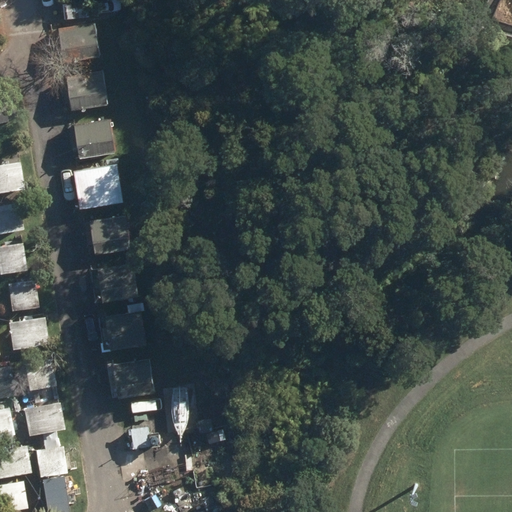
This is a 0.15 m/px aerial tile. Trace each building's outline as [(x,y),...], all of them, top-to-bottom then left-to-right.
[(58,29),(63,62),(100,57),(94,24),(58,29)] [(65,76),(71,112),(108,106),(102,70),(65,76)] [(13,91),(0,94),(0,128),(21,124),(13,91)] [(74,125),(80,160),(115,154),(110,120),(74,125)] [(82,173),(88,208),(123,202),(117,167),(82,173)] [(90,222),(95,256),(131,250),(126,216),(90,222)] [(29,240),(2,244),(6,271),(33,266),(29,240)] [(97,270),(103,303),(139,297),(134,264),(97,270)] [(42,276),(15,281),(20,309),(47,304),(42,276)] [(105,317),(111,351),(147,346),(141,311),(105,317)] [(53,314),(14,320),(18,347),(57,341),(53,314)] [(113,359),(118,394),(155,388),(149,353),(113,359)] [(59,354),(28,358),(32,383),(62,378),(59,354)] [(18,362),(0,366),(0,394),(25,388),(18,362)] [(68,397),(29,404),(34,431),(73,424),(68,397)] [(35,438),(0,444),(0,463),(2,476),(42,468),(35,438)] [(71,439),(43,445),(49,472),(77,466),(71,439)] [(81,473),(51,481),(57,508),(88,500),(81,473)] [(35,511),(35,502),(14,503),(14,511),(35,511)]
